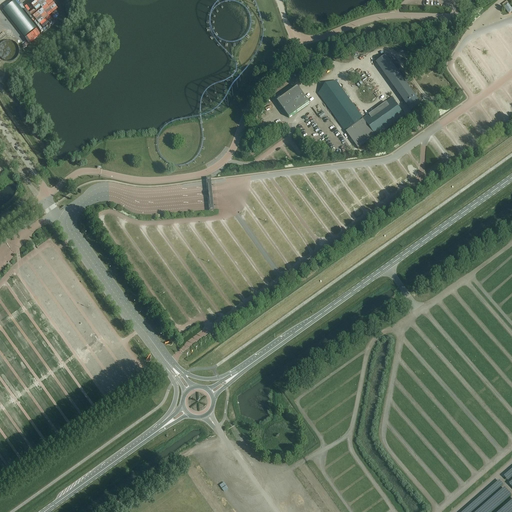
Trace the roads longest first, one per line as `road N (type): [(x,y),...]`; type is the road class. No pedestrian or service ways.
road 1 (primary): [(235,374),(387,266)]
road 2 (primary): [(387,266),(511,177)]
road 3 (primary): [(44,511),(159,429)]
road 4 (track): [(104,511),(195,447),(223,438)]
